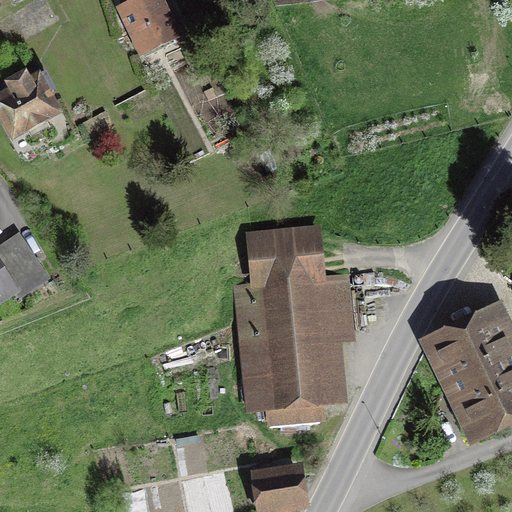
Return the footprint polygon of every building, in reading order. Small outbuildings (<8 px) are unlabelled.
[(186,16),(170,24),(157,0),(119,0),(142,50),(174,35),(185,57),(202,49),(186,16)] [(202,43),(212,38),(200,12),(189,18),(202,43)] [(0,98),(0,110),(14,135),(57,111),(47,93),(53,90),(40,65),(7,83),(12,92),(0,98)] [(318,398),(333,397),(317,233),(251,239),(263,355),(245,357),(249,401),(267,399),(270,423),(320,418),(318,398)] [(0,297),(16,286),(22,295),(46,279),(24,245),(0,261),(0,297)] [(511,351),(495,315),(434,345),(475,433),(511,415),(511,351)] [(296,473),(260,479),(265,507),(301,501),(296,473)]
